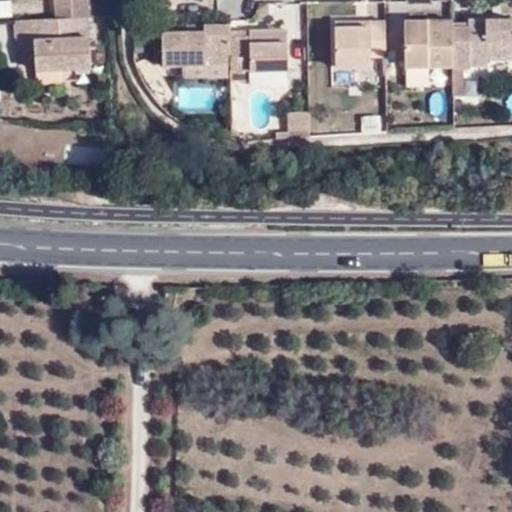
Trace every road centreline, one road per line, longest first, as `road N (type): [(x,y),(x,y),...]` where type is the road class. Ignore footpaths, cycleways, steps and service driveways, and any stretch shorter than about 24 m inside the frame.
road 1 (primary): [(142,250),(511,249)]
road 2 (residential): [(142,250),(141,511)]
road 3 (primary): [(0,240),(142,250)]
